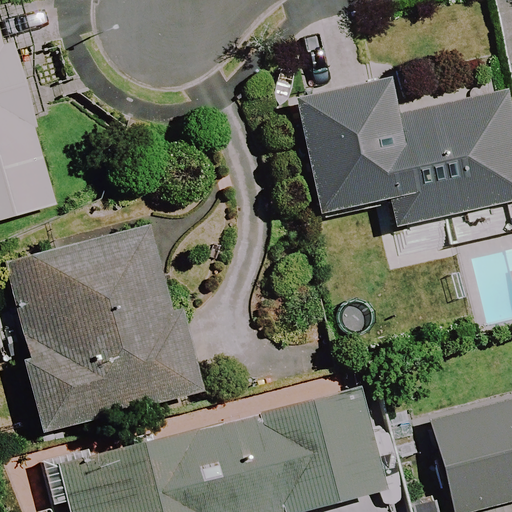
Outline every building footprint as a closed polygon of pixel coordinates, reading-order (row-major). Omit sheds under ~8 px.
[(0,222),(44,209),(27,154),(46,148),(16,47),(4,51),(0,36),(0,222)] [(395,121),(387,85),(290,108),(317,220),(380,206),(388,241),(511,211),(511,125),(505,96),(395,121)] [(152,303),(135,234),(4,266),(28,360),(22,361),(39,435),(189,398),(165,300),(152,303)] [(53,511),(59,511),(67,510),(67,511),(308,511),(380,495),(356,398),(88,463),(84,450),(41,461),(53,511)] [(451,511),(478,511),(511,503),(511,404),(429,426),(451,511)]
